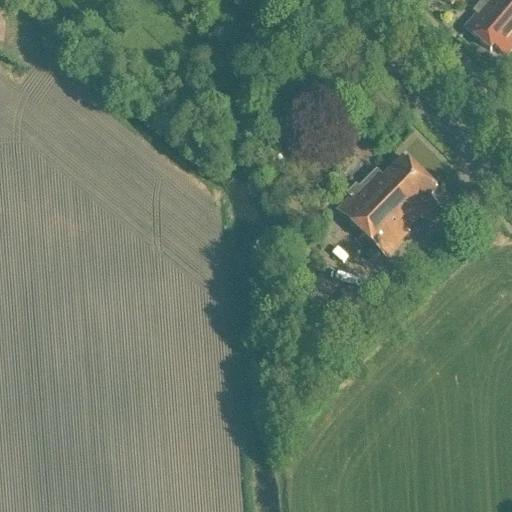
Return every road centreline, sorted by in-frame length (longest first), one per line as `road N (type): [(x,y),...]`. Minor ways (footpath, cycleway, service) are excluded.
road 1 (tertiary): [(449,135),(314,0)]
road 2 (residential): [(400,0),(492,91)]
